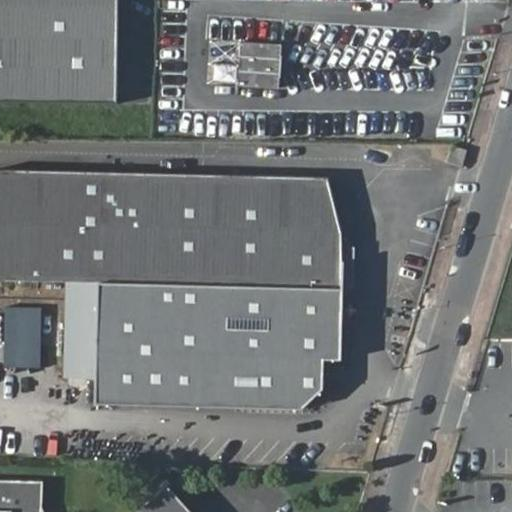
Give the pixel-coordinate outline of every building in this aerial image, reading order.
[(0,0),(0,104),(113,106),(114,0),(0,0)] [(281,45),(240,41),(237,85),(278,88),(281,45)] [(461,167),(465,150),(451,147),(446,162),(461,167)] [(303,171),(2,167),(0,267),(0,278),(105,280),(349,283),(363,284),(349,232),(331,231),(320,191),(303,190),(303,171)] [(349,232),(333,172),(303,171),(303,190),(320,191),(331,231),(349,232)] [(349,283),(105,280),(103,401),(310,404),(330,390),(330,360),(348,360),(349,283)] [(0,476),(0,511),(43,511),(42,506),(36,494),(42,488),(42,478),(0,476)] [(193,511),(167,482),(134,511),(193,511)]
